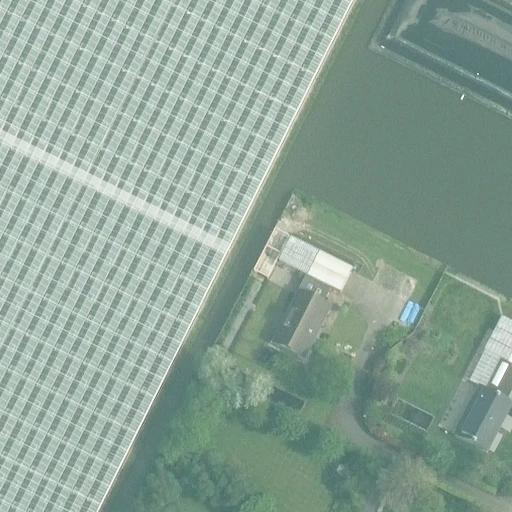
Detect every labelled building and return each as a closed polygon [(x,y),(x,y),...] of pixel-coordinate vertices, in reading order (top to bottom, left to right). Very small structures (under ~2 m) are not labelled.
[(0,0),(0,511),(96,511),(351,0),(0,0)] [(306,277),(318,253),(290,239),(278,263),(306,277)] [(352,270),(318,253),(306,277),(330,289),(339,294),(352,270)] [(316,336),(329,309),(321,305),(330,289),(306,277),(298,293),(272,345),(303,361),(312,342),(310,341),(314,335),(316,336)] [(511,323),(501,318),(483,353),(511,367),(511,323)] [(511,405),(504,402),(511,387),(511,367),(483,353),(468,383),(479,388),(454,437),(486,453),(511,405)] [(336,468),(334,474),(337,479),(344,478),(346,472),(343,467),(336,468)]
